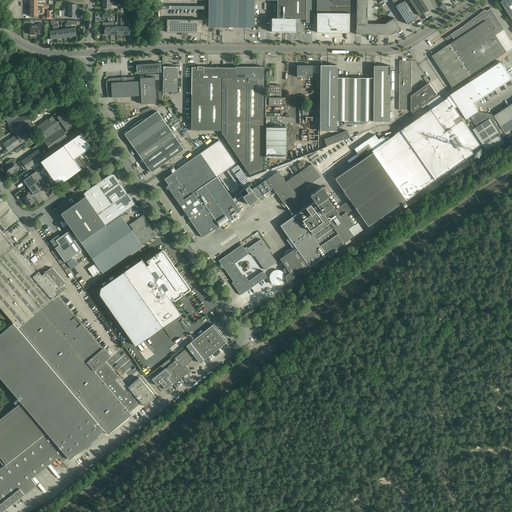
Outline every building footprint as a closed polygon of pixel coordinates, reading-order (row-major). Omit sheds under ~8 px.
[(209,0),(209,27),(254,27),(253,0),(209,0)] [(277,0),(277,18),(271,18),(273,18),(273,22),(272,22),(271,32),(296,32),(296,22),(294,22),(294,19),(305,19),(305,0),(277,0)] [(350,0),(316,0),(316,29),(350,30),(350,0)] [(395,6),(407,24),(412,21),(412,22),(417,19),(405,0),(395,6)] [(408,0),(419,16),(428,10),(421,0),(408,0)] [(511,0),(503,0),(501,2),(511,18),(511,0)] [(367,2),(356,2),(356,13),(367,13),(367,7),(367,2)] [(451,34),(455,41),(432,56),(452,87),(511,48),(511,40),(491,8),(451,34)] [(356,23),(367,23),(367,18),(367,13),(356,13),(356,23)] [(385,24),(392,34),(396,32),(401,29),(398,24),(394,18),(385,24)] [(167,19),(167,32),(202,32),(202,20),(167,19)] [(75,28),(71,28),(71,24),(77,24),(77,21),(68,20),(68,23),(68,27),(69,28),(70,37),(76,36),(75,28)] [(34,35),(34,34),(38,34),(38,30),(42,30),(42,23),(38,22),(38,25),(30,25),(30,34),(31,34),(31,35),(34,35)] [(367,23),(356,23),(356,34),(362,34),(367,34),(367,23)] [(367,23),(367,34),(372,34),(372,35),(378,35),(378,24),(367,23)] [(378,24),(378,35),(378,34),(383,34),(383,35),(391,35),(392,34),(385,24),(378,24)] [(400,61),(400,90),(399,110),(411,110),(413,113),(438,95),(429,83),(411,96),(412,61),(400,61)] [(160,63),(136,65),(137,73),(161,72),(160,63)] [(297,77),(312,77),(312,65),(297,65),(297,77)] [(373,79),(337,78),(337,65),(320,65),(320,130),(336,131),(336,121),(344,121),(344,124),(364,124),(364,121),(389,121),(390,66),(373,66),(373,79)] [(162,92),(177,92),(178,67),(163,66),(163,77),(162,92)] [(191,130),(218,130),(218,67),(204,67),(204,66),(197,66),(197,67),(192,67),(191,130)] [(471,117),(471,118),(479,112),(479,111),(474,103),(511,78),(511,77),(504,66),(462,93),(457,96),(471,117)] [(236,67),(218,67),(218,130),(222,130),(221,133),(249,175),(263,169),(264,67),(236,67)] [(156,103),(155,80),(162,80),(162,74),(145,74),(145,76),(111,78),(109,78),(107,80),(106,81),(106,83),(106,86),(107,90),(107,93),(108,97),(141,96),(141,104),(156,103)] [(269,93),(280,93),(280,85),(269,85),(269,93)] [(362,159),(334,178),(349,200),(354,208),(364,221),(372,223),(381,217),(405,200),(406,201),(474,153),(472,151),(481,144),(455,108),(457,107),(450,96),(444,100),(431,109),(386,141),(383,136),(378,139),(375,134),(354,149),(362,159)] [(269,106),(283,106),(283,98),(269,98),(269,106)] [(511,132),(511,103),(473,129),(488,154),(505,143),(502,139),(507,136),(511,132)] [(3,143),(7,149),(9,152),(37,132),(35,128),(23,111),(14,113),(15,114),(6,120),(16,134),(3,143)] [(151,172),(184,149),(157,111),(124,134),(151,172)] [(52,115),(39,125),(35,128),(37,132),(52,152),(69,140),(66,135),(69,133),(67,130),(73,126),(63,112),(57,117),(59,120),(57,122),(52,115)] [(317,135),(317,124),(309,124),(309,136),(302,136),(302,141),(309,141),(309,144),(316,144),(316,135),(317,135)] [(287,130),(267,129),(267,159),(287,160),(287,130)] [(326,146),(349,137),(347,131),(324,140),(326,146)] [(73,159),(91,146),(81,132),(40,161),(55,182),(61,182),(80,169),(73,159)] [(172,173),(164,179),(169,185),(166,187),(166,188),(167,189),(168,189),(202,237),(213,230),(209,223),(212,221),(211,218),(213,217),(219,226),(240,211),(216,177),(235,163),(219,140),(172,173)] [(348,141),(321,154),(325,162),(352,148),(348,141)] [(27,169),(44,158),(38,149),(21,161),(27,169)] [(11,159),(6,163),(6,164),(7,163),(9,165),(4,168),(8,173),(13,170),(14,171),(15,171),(17,170),(17,169),(15,165),(16,164),(13,159),(11,159)] [(266,180),(284,205),(296,197),(294,195),(320,177),(312,164),(286,182),(278,171),(266,180)] [(47,186),(37,171),(24,180),(34,195),(47,186)] [(237,184),(245,178),(240,172),(232,177),(237,184)] [(103,194),(120,182),(115,176),(114,175),(111,174),(109,175),(108,175),(96,184),(103,194)] [(240,191),(249,204),(271,189),(265,180),(255,188),(251,183),(248,185),(240,191)] [(110,204),(127,192),(120,182),(103,194),(110,204)] [(110,204),(103,194),(96,184),(83,193),(85,196),(96,212),(97,213),(110,204)] [(287,282),(309,267),(343,243),(362,230),(357,222),(354,225),(345,212),(348,210),(344,204),(335,209),(327,198),(329,196),(322,186),(310,195),(314,201),(310,204),(305,207),(305,208),(280,225),(289,238),(286,239),(293,249),(280,259),(286,267),(283,270),(286,275),(285,280),(287,282)] [(35,202),(31,196),(33,195),(30,190),(27,192),(29,194),(23,198),(28,206),(35,202)] [(97,213),(106,225),(135,204),(127,192),(110,204),(97,213)] [(96,212),(85,196),(61,214),(81,242),(106,225),(97,213),(96,212)] [(81,243),(103,273),(157,235),(143,215),(129,224),(132,229),(131,230),(121,216),(81,243)] [(0,307),(13,323),(18,329),(57,296),(67,288),(63,284),(64,283),(64,281),(53,268),(51,268),(47,271),(45,271),(45,273),(40,277),(0,229),(0,307)] [(60,237),(58,234),(50,240),(65,262),(81,250),(68,231),(60,237)] [(241,295),(267,276),(263,271),(249,281),(245,276),(244,277),(234,263),(248,254),(250,252),(253,256),(254,255),(265,270),(276,262),(260,239),(248,248),(247,247),(246,247),(244,248),(242,244),(223,258),(222,258),(219,260),(233,282),(232,283),(241,295)] [(190,289),(163,250),(156,254),(157,256),(155,258),(154,256),(147,261),(149,264),(146,266),(141,258),(141,259),(101,288),(100,294),(136,345),(180,314),(180,315),(181,314),(170,299),(172,296),(175,299),(181,295),(180,293),(182,292),(183,293),(190,289)] [(270,274),(268,280),(278,283),(281,274),(273,271),(272,274),(270,274)] [(102,349),(57,296),(18,329),(104,430),(108,435),(131,414),(129,412),(140,403),(144,406),(155,397),(139,378),(127,387),(105,361),(110,357),(110,355),(105,349),(102,348),(102,349)] [(0,333),(0,376),(47,432),(68,457),(69,459),(104,430),(18,329),(13,323),(0,333)] [(187,347),(195,357),(200,364),(204,361),(204,360),(226,342),(212,325),(190,343),(191,343),(187,347)] [(174,358),(176,360),(152,379),(157,386),(160,383),(166,390),(190,371),(186,365),(195,357),(187,347),(174,358)] [(62,461),(68,457),(47,432),(0,468),(0,511),(1,511),(36,485),(31,478),(59,457),(62,461)]
